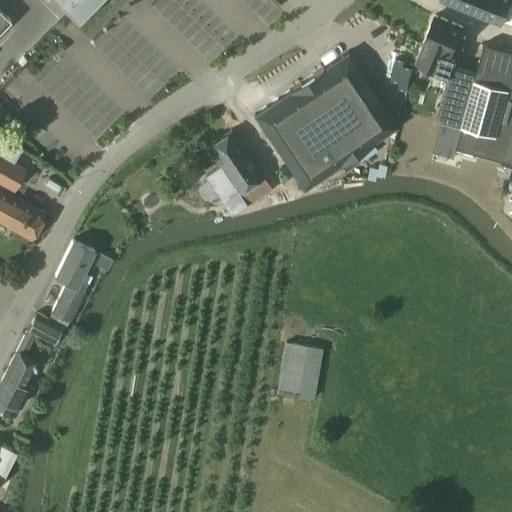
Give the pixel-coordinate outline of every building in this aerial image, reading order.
[(59,0),(59,1),(76,18),(93,2),(94,0),(59,0)] [(511,0),(446,0),(503,23),(504,21),(511,23),(511,0)] [(0,30),(11,20),(0,9),(0,30)] [(511,161),(511,49),(485,42),(477,71),(457,68),(466,38),(459,35),(462,28),(436,16),(424,45),(426,45),(418,64),(449,76),(437,116),(444,118),(463,124),(464,124),(458,147),(511,161)] [(345,53),(253,116),(304,189),(373,143),(396,127),(368,87),(345,53)] [(457,147),(463,124),(444,118),(435,149),(454,155),(457,147)] [(219,165),(205,174),(218,193),(232,184),(247,206),(272,189),(231,130),(206,147),(219,165)] [(0,181),(13,188),(22,169),(11,162),(19,149),(0,135),(0,181)] [(0,220),(31,237),(45,212),(0,188),(0,220)] [(72,240),(63,257),(55,275),(66,281),(51,311),(47,319),(61,326),(65,328),(69,320),(84,289),(76,285),(93,250),(72,240)] [(27,330),(27,331),(52,344),(61,326),(47,319),(36,313),(27,330)] [(15,354),(0,384),(0,410),(10,415),(36,364),(24,358),(22,357),(33,334),(27,331),(26,331),(15,354)] [(285,342),(276,392),(313,399),(322,348),(285,342)]
